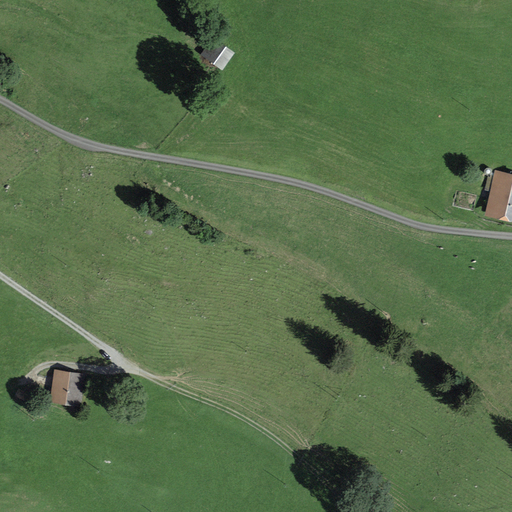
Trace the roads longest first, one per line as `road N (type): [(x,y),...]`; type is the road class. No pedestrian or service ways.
road 1 (track): [(511,236),(425,227),(296,183),(116,150),(0,102)]
road 2 (track): [(115,357),(254,420),(354,511)]
road 3 (track): [(34,371),(61,364),(107,370),(115,357),(0,272)]
